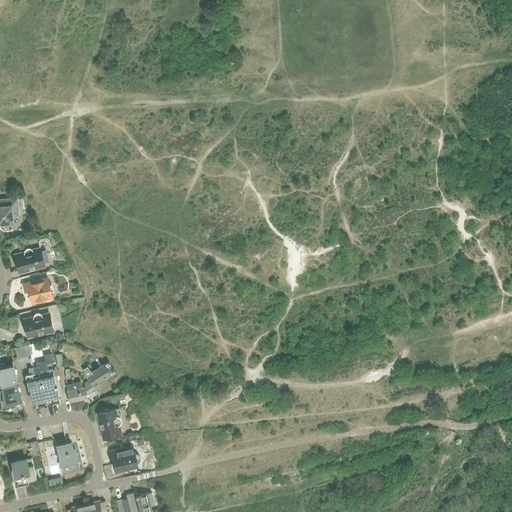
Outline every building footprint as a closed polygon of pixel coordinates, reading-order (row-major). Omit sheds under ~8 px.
[(0,200),(0,223),(12,222),(12,216),(18,215),(16,199),(0,200)] [(14,256),(18,272),(37,267),(39,268),(42,267),(43,265),(44,265),(40,249),(33,251),(31,249),(29,248),(27,249),(25,250),(24,251),(24,254),(14,256)] [(23,284),(25,291),(28,290),(31,303),(52,298),(47,278),(23,284)] [(23,321),(27,336),(46,332),(48,333),(51,333),(52,331),(53,330),(49,314),(42,316),(40,314),(39,313),(36,313),(35,314),(33,316),(33,318),(23,321)] [(56,333),(54,339),(62,341),(64,336),(56,333)] [(15,348),(17,359),(31,355),(28,344),(15,348)] [(56,354),(58,367),(64,366),(61,353),(56,354)] [(25,376),(31,403),(59,397),(52,369),(48,370),(46,364),(53,362),(51,354),(44,355),(46,361),(36,363),(37,366),(28,369),(30,375),(25,376)] [(0,386),(16,383),(13,361),(12,361),(13,366),(5,368),(3,363),(5,363),(4,362),(0,363),(0,386)] [(83,370),(89,380),(90,380),(95,388),(95,389),(98,394),(99,393),(95,388),(99,386),(97,383),(110,374),(104,365),(92,373),(88,366),(83,370)] [(90,380),(89,380),(84,383),(86,386),(84,387),(82,388),(81,381),(65,385),(69,402),(87,398),(86,394),(95,389),(95,388),(90,380)] [(16,383),(0,386),(0,400),(1,410),(2,410),(15,407),(15,406),(14,406),(13,402),(21,400),(22,405),(23,405),(16,383)] [(98,414),(97,416),(98,419),(100,420),(104,439),(120,435),(118,426),(120,424),(121,422),(121,420),(120,418),(118,417),(116,417),(114,409),(109,410),(107,409),(104,410),(102,412),(98,413),(98,414)] [(57,446),(61,462),(60,465),(60,466),(78,467),(79,469),(75,449),(73,449),(71,442),(57,446)] [(135,454),(135,452),(133,446),(110,451),(112,458),(114,458),(115,462),(113,463),(115,471),(137,465),(137,464),(139,462),(140,459),(139,457),(137,455),(135,454)] [(12,462),(14,469),(11,469),(15,487),(28,484),(27,481),(36,479),(31,458),(12,462)] [(49,480),(50,486),(63,483),(61,477),(49,480)] [(126,511),(130,511),(152,511),(153,511),(151,506),(155,505),(152,492),(151,492),(148,493),(148,492),(136,495),(136,492),(135,492),(126,494),(127,498),(117,500),(119,511),(126,511)] [(93,504),(86,505),(87,511),(107,511),(105,501),(99,502),(99,501),(93,502),(93,504)]
